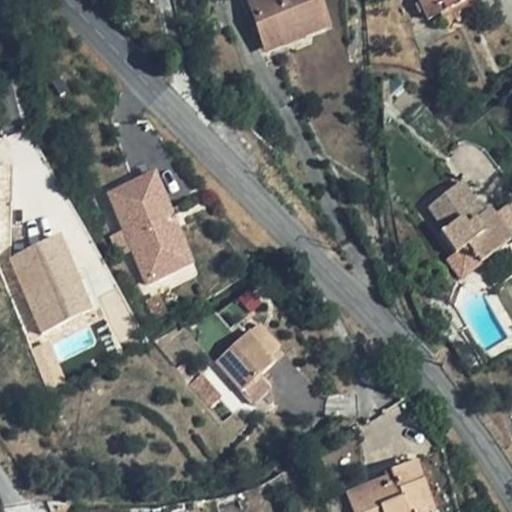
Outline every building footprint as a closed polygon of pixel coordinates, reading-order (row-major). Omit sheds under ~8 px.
[(324,24),(314,0),(262,0),(250,5),(265,45),(324,24)] [(465,1),(464,0),(419,0),(429,19),(465,1)] [(511,148),(511,94),(511,93),(491,109),(474,123),(505,154),(511,148)] [(195,263),(159,176),(113,194),(149,281),(195,263)] [(473,240),(466,245),(479,263),(503,245),(510,240),(493,218),(487,211),(482,215),(460,185),(430,208),(446,230),(459,221),(473,240)] [(511,238),(511,203),(493,218),(510,240),(511,238)] [(453,255),(466,245),(473,240),(459,221),(446,230),(440,235),(453,255)] [(92,310),(61,237),(14,257),(45,329),(92,310)] [(460,277),(479,263),(466,245),(453,255),(448,259),(460,277)] [(511,257),(503,245),(479,263),(497,288),(511,277),(511,257)] [(272,365),(247,334),(215,363),(224,374),(241,393),(251,405),(268,390),(258,378),(272,365)] [(53,339),(35,347),(50,385),(68,378),(53,339)] [(241,393),(224,374),(218,379),(236,398),(241,393)] [(248,417),(240,408),(233,414),(241,423),(248,417)] [(429,511),(413,469),(392,477),(393,479),(348,495),(353,511),(429,511)]
